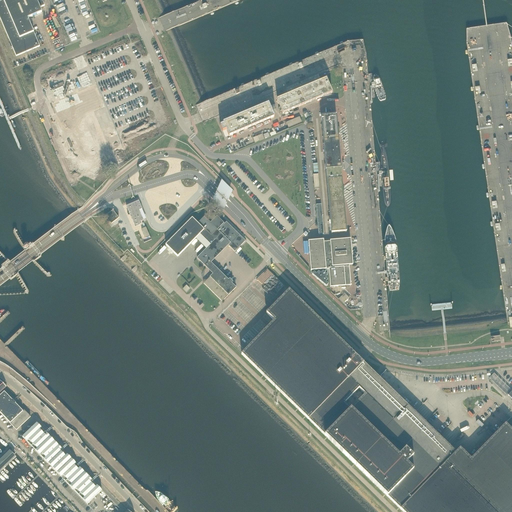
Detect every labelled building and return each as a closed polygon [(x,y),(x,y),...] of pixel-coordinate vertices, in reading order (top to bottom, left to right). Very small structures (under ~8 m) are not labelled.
[(3,0),(4,1),(0,2),(0,17),(16,56),(40,46),(28,18),(42,12),(40,7),(45,5),(42,0),(3,0)] [(326,80),(307,88),(277,100),(283,114),(332,93),(326,80)] [(229,136),(240,132),(274,117),(269,104),(223,123),(224,124),(221,126),(223,131),(226,130),(229,136)] [(75,105),(48,117),(71,170),(98,159),(75,105)] [(322,117),(326,165),(340,164),(336,116),(322,117)] [(326,165),(327,176),(341,174),(341,168),(340,164),(326,165)] [(341,174),(327,176),(332,233),(346,232),(341,174)] [(222,181),(212,203),(222,214),(233,192),(222,181)] [(141,225),(140,222),(143,221),(144,221),(139,210),(142,209),(139,201),(126,206),(129,213),(128,213),(128,216),(130,215),(135,227),(141,225)] [(113,210),(105,217),(111,224),(119,218),(118,216),(119,215),(116,212),(115,213),(113,210)] [(192,218),(166,245),(169,249),(171,250),(173,252),(174,253),(178,257),(196,239),(199,236),(201,238),(202,239),(203,240),(205,242),(206,243),(207,244),(209,246),(215,241),(212,238),(225,224),(224,224),(224,223),(217,216),(211,223),(204,217),(198,224),(195,221),(192,218)] [(206,249),(197,258),(207,268),(211,263),(210,262),(209,261),(217,254),(218,255),(217,254),(223,248),(223,247),(224,246),(226,245),(227,244),(228,246),(235,252),(245,241),(226,222),(225,224),(212,238),(215,241),(209,246),(206,249)] [(54,227),(53,229),(54,229),(62,239),(62,240),(64,240),(65,239),(64,238),(56,228),(56,227),(54,227)] [(150,236),(146,228),(142,230),(145,238),(150,236)] [(14,233),(23,247),(26,245),(17,230),(15,229),(14,229),(14,231),(14,233)] [(202,239),(199,236),(196,239),(206,249),(209,246),(206,243),(202,239)] [(348,249),(349,249),(349,240),(330,241),(330,242),(324,242),(323,240),(309,241),(311,271),(329,269),(331,287),(341,286),(342,289),(346,288),(345,286),(351,285),(348,249)] [(26,245),(23,247),(25,251),(26,252),(32,260),(33,261),(34,262),(37,260),(41,256),(40,256),(32,246),(33,245),(32,244),(32,245),(31,243),(29,245),(26,245)] [(211,263),(228,246),(227,244),(217,254),(218,255),(217,254),(209,261),(211,263)] [(0,256),(6,262),(9,260),(0,250),(0,256)] [(10,262),(9,260),(6,262),(1,266),(3,268),(11,278),(11,279),(16,276),(19,274),(18,273),(17,272),(17,271),(12,264),(11,263),(10,262)] [(50,273),(37,260),(34,262),(47,276),(48,276),(50,276),(50,273)] [(218,270),(211,263),(207,268),(213,274),(218,270)] [(204,284),(203,284),(204,284),(222,302),(232,292),(233,291),(236,288),(232,284),(228,280),(222,274),(218,270),(213,274),(210,277),(205,282),(204,284)] [(314,272),(312,275),(326,287),(328,284),(326,282),(328,280),(325,278),(327,276),(323,272),(321,274),(318,272),(316,274),(314,272)] [(28,290),(19,274),(16,276),(25,293),(28,293),(29,291),(28,290)] [(404,412),(409,407),(384,382),(382,384),(379,381),(379,377),(375,377),(373,375),(374,373),(363,363),(359,358),(355,354),(353,353),(353,352),(322,322),(319,319),(289,290),(266,313),(274,321),(242,354),(241,354),(403,511),(511,511),(511,430),(505,424),(471,459),(460,448),(456,453),(451,458),(444,452),(434,441),(431,438),(436,433),(428,426),(423,431),(420,428),(410,418),(404,412)] [(339,299),(343,304),(349,298),(344,293),(339,299)] [(379,381),(382,384),(384,382),(385,381),(380,376),(375,372),(374,373),(373,375),(375,377),(379,377),(379,381)] [(23,412),(5,392),(0,396),(0,412),(17,430),(31,417),(24,410),(23,412)] [(428,426),(409,407),(404,412),(410,418),(412,420),(415,423),(418,426),(420,428),(423,431),(428,426)] [(102,491),(40,426),(37,423),(23,437),(87,505),(102,491)] [(436,433),(431,438),(434,441),(436,443),(439,446),(442,449),(444,452),(451,458),(456,453),(441,438),(436,433)] [(11,462),(16,457),(16,456),(11,451),(10,450),(0,460),(0,472),(5,467),(6,468),(11,463),(11,462)]
